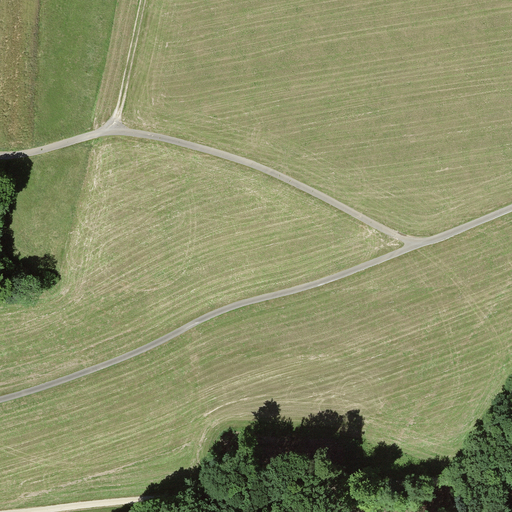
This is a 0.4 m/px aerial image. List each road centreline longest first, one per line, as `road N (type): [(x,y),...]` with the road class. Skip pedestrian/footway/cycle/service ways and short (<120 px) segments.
road 1 (track): [(17,511),(511,479)]
road 2 (track): [(117,131),(141,0)]
